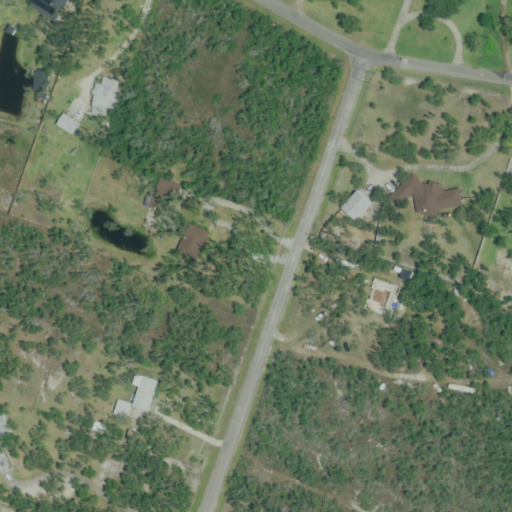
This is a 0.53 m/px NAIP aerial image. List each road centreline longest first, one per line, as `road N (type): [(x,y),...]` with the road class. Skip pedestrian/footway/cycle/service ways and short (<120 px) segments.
road 1 (residential): [(206,511),(366,55)]
road 2 (residential): [(263,0),(366,55),(511,78)]
